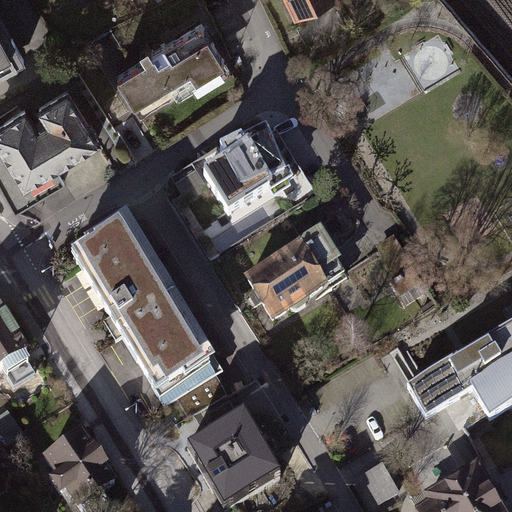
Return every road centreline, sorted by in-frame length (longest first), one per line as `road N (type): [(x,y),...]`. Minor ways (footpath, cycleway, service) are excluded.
road 1 (secondary): [(10,256),(159,511)]
road 2 (residential): [(253,357),(137,180)]
road 3 (residential): [(253,357),(350,511)]
road 4 (residential): [(137,180),(285,86)]
road 5 (residential): [(285,86),(372,220)]
road 6 (residential): [(10,256),(137,180)]
